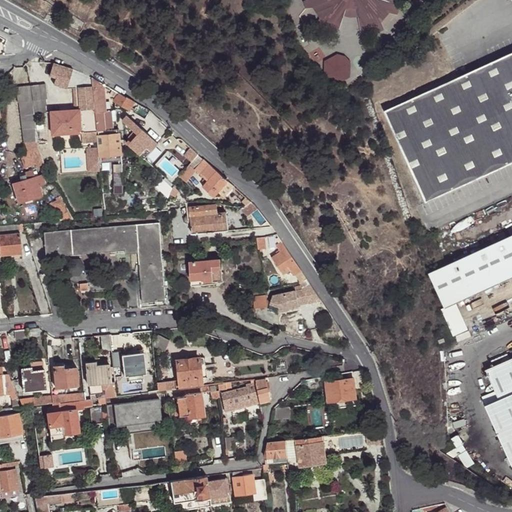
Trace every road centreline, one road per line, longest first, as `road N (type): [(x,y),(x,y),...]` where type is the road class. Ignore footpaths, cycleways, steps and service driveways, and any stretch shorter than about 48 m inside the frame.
road 1 (residential): [(357,352),(257,196),(155,105),(58,40)]
road 2 (residential): [(43,493),(259,464),(269,405),(298,378),(364,366)]
road 3 (residential): [(357,352),(287,340),(262,348),(178,322),(0,325)]
